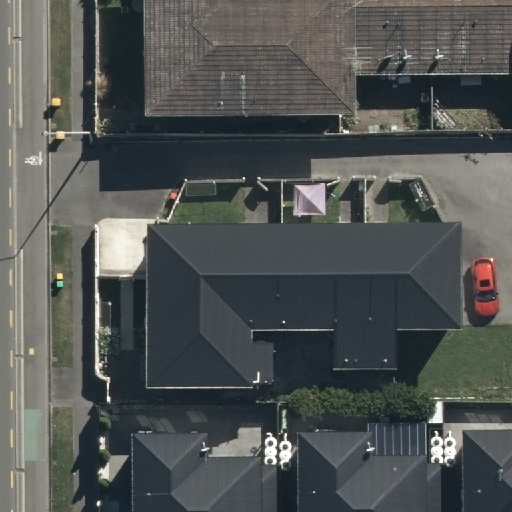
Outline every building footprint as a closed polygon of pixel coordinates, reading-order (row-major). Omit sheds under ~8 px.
[(511,0),(146,0),(146,120),(355,121),(356,74),(511,75),(511,119),(511,0)] [(467,223),(149,224),(147,390),(273,391),(274,331),(331,331),(331,371),(403,371),(403,327),(466,327),(467,223)] [(511,511),(511,439),(466,440),(466,511),(511,511)] [(371,440),(303,441),(303,511),(446,511),(446,467),(371,468),(371,440)] [(206,442),(138,443),(138,511),(281,511),(281,470),(206,470),(206,442)]
